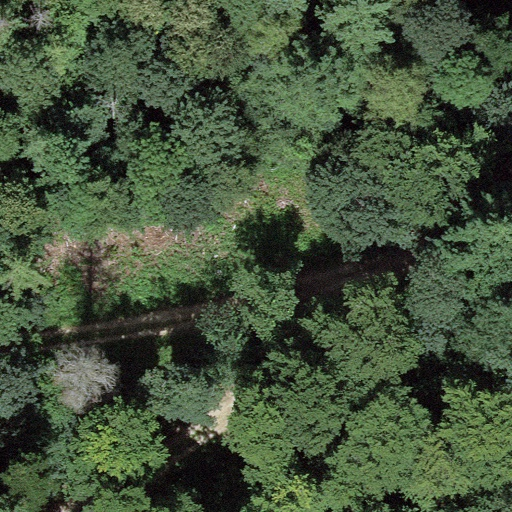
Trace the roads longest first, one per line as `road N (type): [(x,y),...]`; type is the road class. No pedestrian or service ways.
road 1 (track): [(0,357),(139,349),(331,283),(511,170)]
road 2 (track): [(331,283),(207,425),(64,511)]
